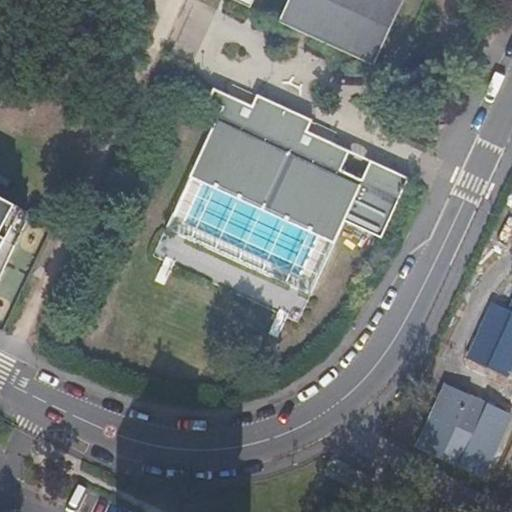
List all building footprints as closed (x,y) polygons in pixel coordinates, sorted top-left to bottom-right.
[(290,0),(286,10),(379,55),(403,0),(290,0)] [(215,101),(228,108),(217,133),(174,229),(317,294),(350,221),(388,239),(416,179),(378,162),(369,181),(347,171),(356,153),(314,133),(318,122),(296,112),(264,96),(259,107),(220,90),(215,101)] [(0,244),(12,223),(4,218),(18,186),(0,179),(0,244)] [(511,314),(511,316),(495,308),(470,363),(511,381),(511,314)] [(420,451),(482,480),(510,418),(448,389),(420,451)] [(201,511),(184,511),(139,491),(128,511),(202,511),(201,511)]
